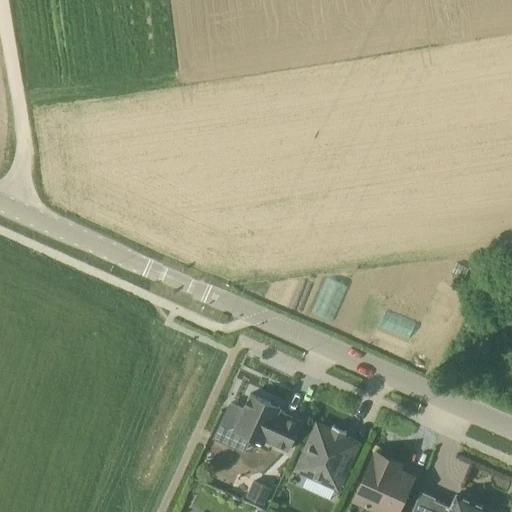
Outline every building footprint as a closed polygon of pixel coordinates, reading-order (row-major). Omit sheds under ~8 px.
[(280,408),(250,394),(244,408),(230,402),(214,437),(228,443),(234,429),(264,443),(266,438),(272,441),(271,443),(288,451),(302,421),(285,414),(284,415),(278,412),(280,408)] [(318,425),(297,469),(337,487),(358,443),(345,437),(318,425)] [(402,463),(376,451),(353,500),(376,511),(379,511),(397,511),(414,475),(400,468),(402,463)] [(272,488),(252,480),(245,497),(265,505),(272,488)] [(460,495),(457,494),(451,506),(435,498),(428,511),(413,511),(412,511),(486,511),(488,508),(473,501),(472,497),(464,493),(460,495)]
